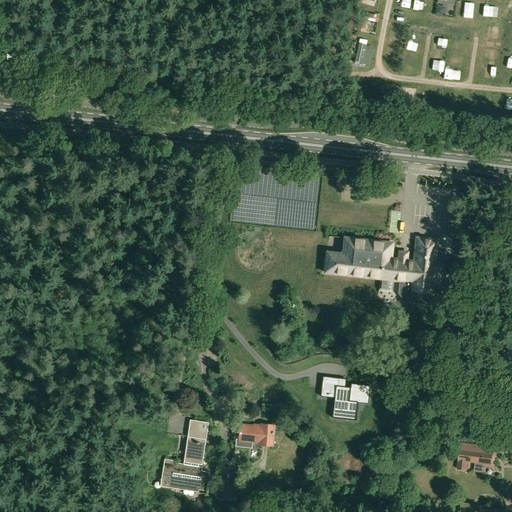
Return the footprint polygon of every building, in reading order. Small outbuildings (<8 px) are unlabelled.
[(468,20),(477,20),(477,6),(468,6),(468,20)] [(447,17),(449,10),(442,8),(441,15),(447,17)] [(398,18),(398,30),(407,31),(408,18),(398,18)] [(343,253),(327,252),(324,273),(399,281),(397,293),(405,302),(430,305),(432,285),(440,286),(443,265),(435,264),(437,240),(416,238),(414,261),(406,261),(406,257),(398,256),(398,260),(390,259),(392,243),(344,238),(343,253)] [(332,392),(318,391),(317,398),(331,400),(330,412),(345,413),(346,404),(364,406),(366,388),(348,386),(348,390),(342,389),(342,381),(335,380),(334,388),(332,388),(332,392)] [(202,465),(208,422),(190,420),(187,437),(190,437),(187,456),(184,456),(184,462),(199,464),(202,465)] [(272,445),(274,425),(261,424),(261,427),(240,425),(239,439),(236,439),(235,447),(252,448),(252,441),(260,442),(259,444),(272,445)] [(491,464),(494,448),(461,443),(458,469),(466,470),(468,461),(491,464)] [(207,491),(210,472),(198,470),(199,464),(184,462),(183,468),(177,467),(178,461),(165,459),(162,479),(171,480),(170,485),(207,491)] [(233,471),(223,471),(222,483),(232,484),(233,471)] [(236,500),(236,486),(224,484),(221,498),(236,500)] [(460,502),(459,511),(468,511),(475,511),(477,505),(460,502)]
